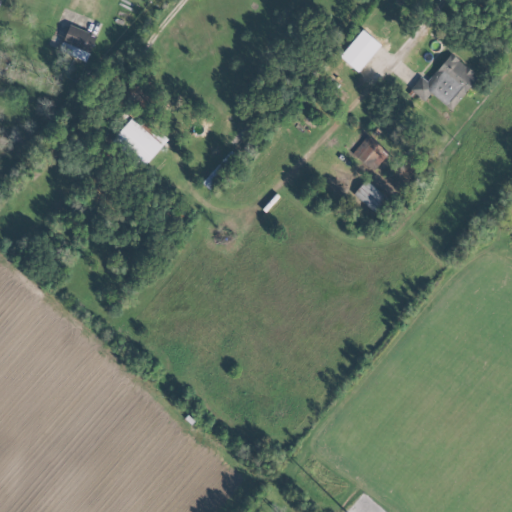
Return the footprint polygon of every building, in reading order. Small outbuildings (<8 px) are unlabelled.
[(58,50),(85,62),(97,36),(69,24),(58,50)] [(365,60),(376,41),(362,33),(351,52),(365,60)] [(427,81),(420,76),(409,90),(423,100),(430,90),(440,98),(439,99),(452,109),(477,75),(448,53),(427,81)] [(132,115),(114,138),(146,164),(165,140),(132,115)] [(388,151),(368,138),(356,157),(376,170),(388,151)] [(212,192),(231,170),(220,160),(201,183),(212,192)]
